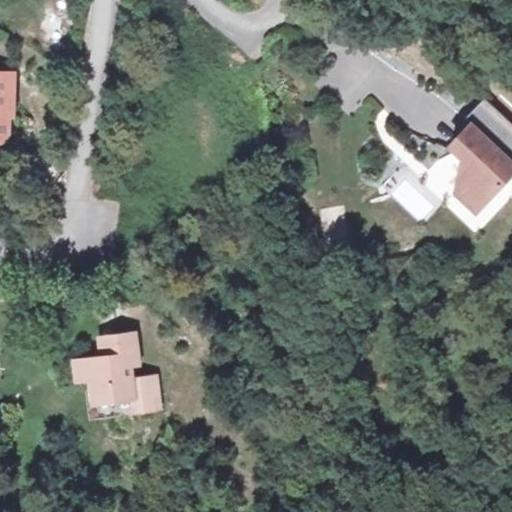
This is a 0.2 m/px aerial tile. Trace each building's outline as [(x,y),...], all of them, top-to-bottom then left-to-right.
[(0,133),(11,133),(11,112),(16,105),(16,66),(0,65),(0,133)] [(511,180),(511,154),(479,124),(458,145),(471,157),(463,192),(483,211),(511,180)] [(380,186),(422,223),(438,204),(396,168),(380,186)] [(323,237),(347,236),(345,205),(321,206),(323,237)] [(122,341),(106,344),(107,361),(77,365),(83,406),(121,401),(119,384),(118,371),(127,370),(122,341)] [(143,382),(119,384),(121,401),(122,415),(145,413),(143,382)]
